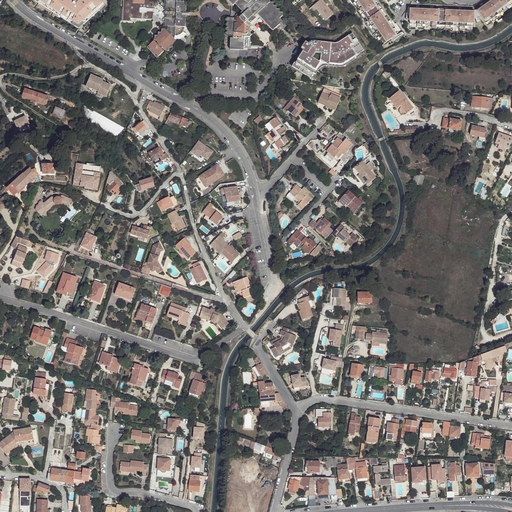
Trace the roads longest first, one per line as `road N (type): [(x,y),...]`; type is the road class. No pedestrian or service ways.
road 1 (residential): [(0,298),(195,359),(244,327)]
road 2 (unknown): [(229,302),(46,242),(29,221),(41,190)]
road 3 (residential): [(511,426),(319,398),(297,411)]
road 4 (residential): [(256,198),(247,164),(219,126),(142,80)]
road 5 (residential): [(244,327),(194,228),(179,170)]
road 6 (residential): [(142,80),(13,0)]
road 7 (residential): [(196,511),(149,494),(114,492),(113,426)]
road 8 (residential): [(511,126),(442,110),(436,132),(403,135)]
